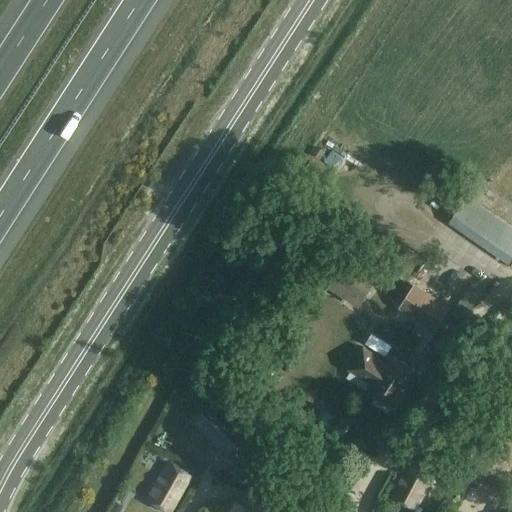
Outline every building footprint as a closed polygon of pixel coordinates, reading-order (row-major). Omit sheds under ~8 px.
[(339,139),(328,147),(337,159),(348,151),(339,139)] [(511,261),(511,228),(478,206),(466,198),(450,222),(510,264),(511,261)] [(359,306),(372,287),(377,278),(343,257),(325,285),(334,290),(359,306)] [(446,307),(397,275),(386,293),(435,325),(446,307)] [(323,288),(281,367),(305,380),(347,301),(323,288)] [(363,347),(349,369),(371,384),(367,390),(395,407),(418,372),(390,354),(386,361),(363,347)] [(210,401),(192,420),(222,448),(239,429),(210,401)] [(505,431),(497,427),(488,446),(496,450),(505,431)] [(351,452),(335,472),(349,483),(365,462),(351,452)] [(412,460),(393,496),(416,509),(435,472),(412,460)] [(170,462),(150,497),(173,510),(193,474),(170,462)] [(115,511),(120,503),(111,498),(106,510),(109,511),(115,511)] [(257,511),(239,502),(233,511),(257,511)]
